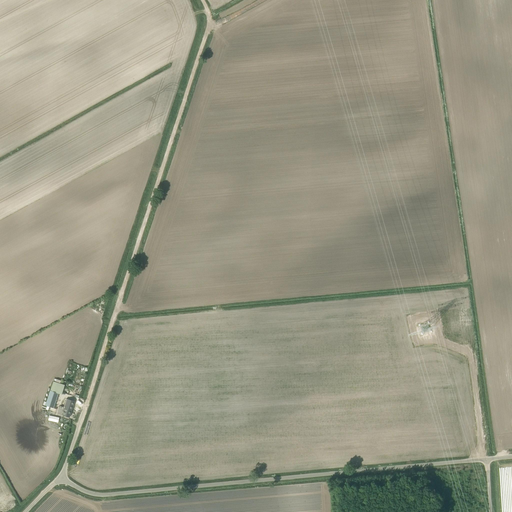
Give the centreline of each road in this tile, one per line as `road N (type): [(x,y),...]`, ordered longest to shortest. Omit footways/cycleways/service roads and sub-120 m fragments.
road 1 (unclassified): [(60,477),(103,495),(487,459)]
road 2 (track): [(200,0),(208,15),(203,42),(86,405)]
